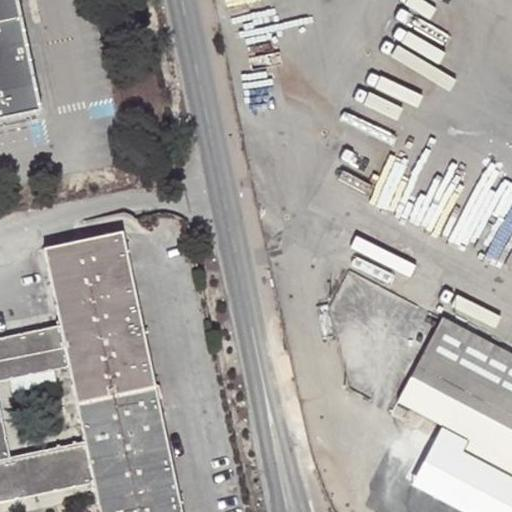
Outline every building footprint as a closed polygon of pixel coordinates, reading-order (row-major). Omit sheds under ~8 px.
[(0,0),(0,121),(40,113),(16,0),(0,0)] [(0,503),(18,500),(10,460),(0,416),(0,383),(68,369),(84,444),(44,452),(53,492),(93,484),(99,511),(181,511),(123,234),(43,250),(60,327),(52,329),(0,339),(0,503)] [(414,380),(511,431),(511,356),(444,320),(414,380)] [(511,511),(511,430),(414,380),(402,404),(442,426),(472,441),(466,453),(511,475),(511,511)] [(472,441),(442,426),(411,487),(461,511),(511,511),(511,475),(466,453),(472,441)] [(44,452),(10,460),(18,500),(53,492),(44,452)]
